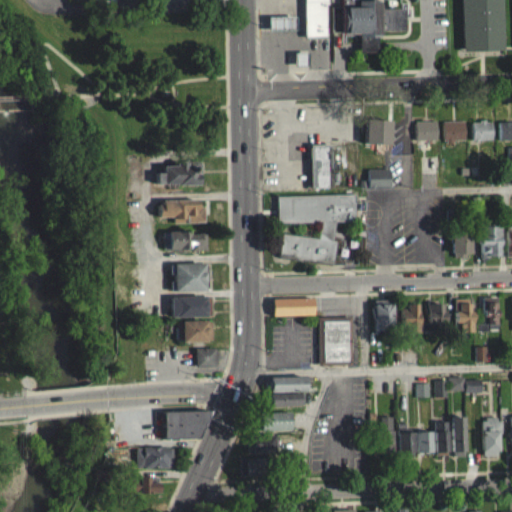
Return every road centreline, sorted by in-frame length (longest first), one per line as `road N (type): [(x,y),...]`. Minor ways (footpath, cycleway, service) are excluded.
road 1 (primary): [(184,511),(241,382),(246,352),(243,0)]
road 2 (residential): [(192,495),(209,501),(511,492)]
road 3 (residential): [(246,292),(511,283)]
road 4 (residential): [(246,98),(511,89)]
road 5 (residential): [(82,406),(232,402)]
